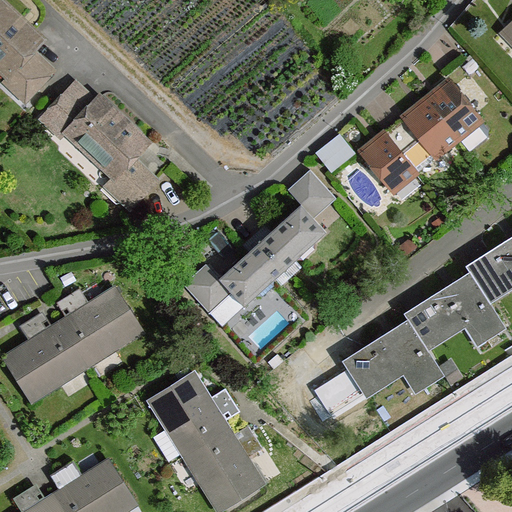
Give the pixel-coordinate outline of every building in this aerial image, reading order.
[(0,4),(0,62),(11,73),(32,50),(40,42),(30,32),(0,4)] [(32,50),(11,73),(24,85),(17,92),(26,101),(54,71),(32,50)] [(450,81),(427,99),(459,138),(482,120),(450,81)] [(73,128),(97,103),(77,84),(52,110),(73,128)] [(417,172),(459,138),(427,99),(385,133),(417,172)] [(99,101),(97,103),(73,128),(71,130),(117,173),(112,180),(102,191),(118,204),(122,204),(135,190),(143,197),(170,167),(150,149),(137,162),(133,158),(146,145),(99,101)] [(73,128),(52,110),(41,121),(62,141),(66,137),(112,180),(117,173),(71,130),(73,128)] [(490,130),(482,120),(459,138),(470,152),(489,138),(490,130)] [(334,168),(359,150),(344,130),(320,147),(334,168)] [(417,172),(385,133),(375,141),(362,152),(394,191),(417,172)] [(291,192),(302,205),(316,219),(337,200),(321,184),(312,172),(291,192)] [(135,190),(122,204),(130,211),(143,197),(135,190)] [(302,205),(261,242),(287,270),(297,259),(304,260),(316,249),(317,242),(328,232),(316,219),(302,205)] [(511,238),(467,266),(471,272),(489,300),(511,286),(511,238)] [(275,286),(276,279),(287,270),(261,242),(250,252),(221,278),(234,294),(245,307),(257,296),(263,297),(275,286)] [(212,315),(234,294),(221,278),(208,265),(185,286),(212,315)] [(489,300),(471,272),(406,314),(410,320),(428,348),(470,322),(468,319),(471,316),(473,320),(487,341),(507,329),(489,300)] [(70,323),(63,327),(86,364),(142,329),(117,289),(91,305),(80,288),(65,298),(63,299),(73,316),(68,319),(70,323)] [(31,342),(6,358),(30,399),(86,364),(63,327),(56,331),(54,328),(48,332),(38,316),(21,326),(31,342)] [(428,348),(410,320),(344,362),(365,396),(408,369),(406,366),(409,364),(411,367),(425,389),(445,377),(428,348)] [(194,373),(154,398),(172,427),(187,451),(189,454),(226,431),(221,424),(225,421),(221,416),(237,406),(226,389),(210,399),(194,373)] [(170,461),(187,451),(172,427),(155,437),(170,461)] [(230,438),(226,431),(189,454),(224,510),(264,484),(247,458),(263,448),(253,432),(237,441),(234,436),(230,438)] [(63,495),(57,499),(64,511),(117,511),(135,501),(110,461),(84,477),(74,461),(57,472),(68,488),(61,492),(63,495)] [(22,511),(64,511),(57,499),(49,504),(47,501),(42,504),(31,488),(14,499),(22,511)]
